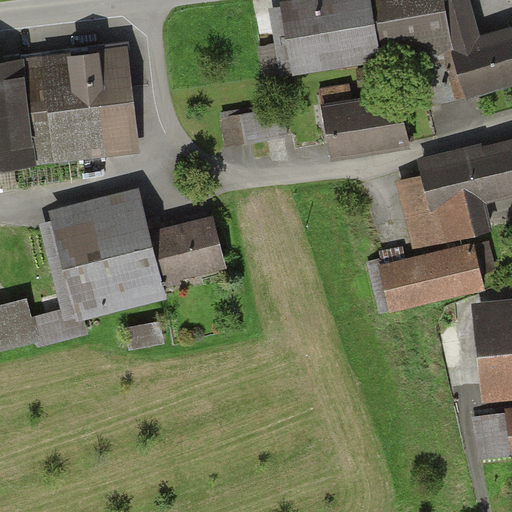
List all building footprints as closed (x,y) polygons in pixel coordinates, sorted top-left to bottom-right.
[(379,61),(416,56),(429,106),(511,79),(511,30),(479,40),(467,0),(449,0),(441,3),(439,0),(345,0),(284,9),(294,61),(377,45),(379,61)] [(277,44),(260,47),(266,79),(283,76),(277,44)] [(134,50),(0,65),(0,170),(146,154),(134,50)] [(349,86),(320,91),(333,155),(410,141),(398,95),(353,102),(349,86)] [(284,135),(280,109),(223,118),(228,145),(284,135)] [(511,191),(511,140),(445,157),(422,167),(425,178),(402,185),(418,245),(491,227),(483,199),(511,191)] [(145,193),(53,217),(78,311),(39,322),(34,303),(0,311),(0,351),(40,341),(42,349),(91,336),(88,322),(173,299),(170,289),(235,271),(221,218),(156,235),(145,193)] [(482,285),(471,244),(382,267),(393,308),(482,285)] [(511,314),(478,318),(485,384),(511,381),(511,314)] [(511,452),(511,412),(477,417),(483,457),(511,452)]
